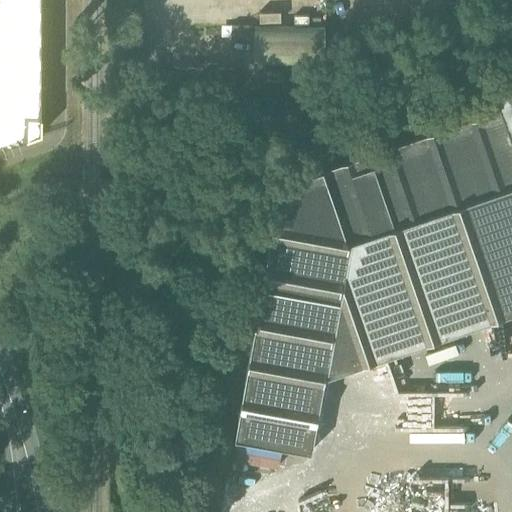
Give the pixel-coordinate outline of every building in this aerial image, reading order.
[(0,0),(0,147),(25,139),(26,140),(41,134),(41,118),(39,118),(39,0),(0,0)] [(319,0),(252,0),(253,24),(319,24),(319,0)] [(230,25),(230,37),(252,37),(252,25),(230,25)] [(252,58),(319,58),(319,27),(252,27),(252,58)] [(277,192),(234,444),(312,462),(328,378),(511,314),(511,85),(493,92),(499,111),(321,171),(324,178),(277,192)]
